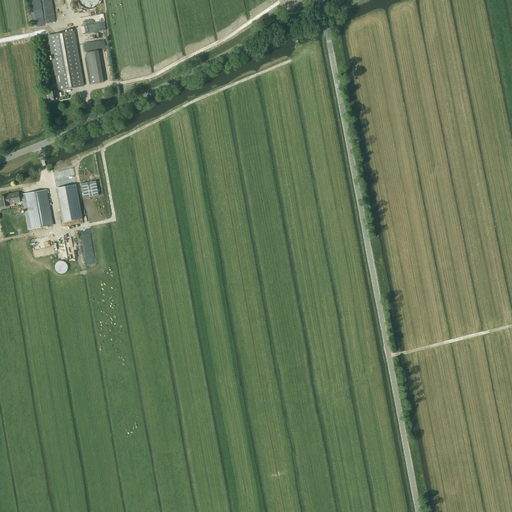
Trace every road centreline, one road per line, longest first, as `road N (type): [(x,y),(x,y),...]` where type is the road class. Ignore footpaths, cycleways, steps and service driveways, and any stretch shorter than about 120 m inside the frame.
road 1 (tertiary): [(418,511),(323,13)]
road 2 (unclassified): [(0,161),(106,116),(280,23),(323,13)]
road 3 (track): [(388,355),(511,325)]
